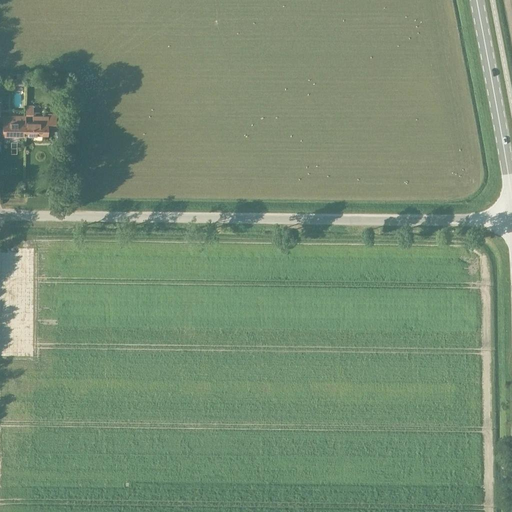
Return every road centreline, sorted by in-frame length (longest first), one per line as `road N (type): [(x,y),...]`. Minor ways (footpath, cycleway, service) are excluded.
road 1 (unclassified): [(481,220),(0,215)]
road 2 (secondary): [(511,200),(476,0)]
